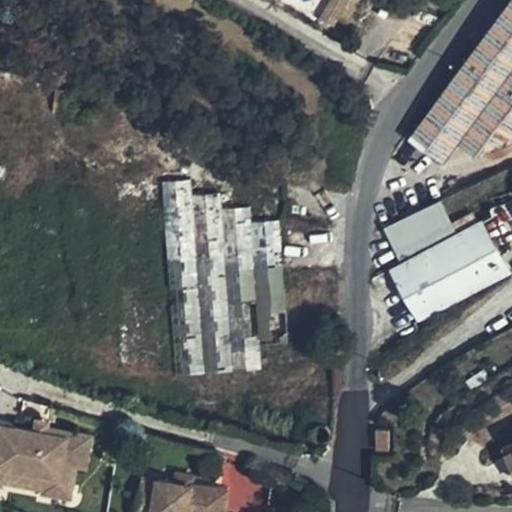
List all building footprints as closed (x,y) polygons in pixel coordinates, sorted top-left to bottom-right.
[(329,0),(320,17),(334,24),(347,0),(329,0)] [(511,0),(500,0),(471,35),(405,131),(389,155),(425,178),(433,166),(511,132),(511,0)] [(78,124),(81,104),(63,101),(62,109),(60,122),(78,124)] [(199,178),(169,180),(184,375),(271,369),(269,344),(300,343),(285,220),(260,221),(257,205),(229,206),(229,192),(200,193),(199,178)] [(444,233),(433,207),(384,235),(396,258),(444,233)] [(483,216),(392,266),(419,316),(510,269),(483,216)] [(51,418),(36,415),(34,428),(47,430),(48,425),(50,425),(51,418)] [(14,423),(0,420),(0,484),(3,485),(4,482),(6,468),(46,475),(43,492),(71,497),(77,464),(87,466),(93,432),(50,425),(48,425),(47,430),(34,428),(14,425),(14,423)] [(389,450),(389,429),(376,429),(376,450),(389,450)] [(46,475),(6,468),(4,482),(44,489),(46,475)] [(194,474),(177,471),(176,480),(193,483),(194,474)] [(176,480),(142,475),(136,511),(138,511),(142,511),(223,511),(228,489),(193,483),(176,480)]
